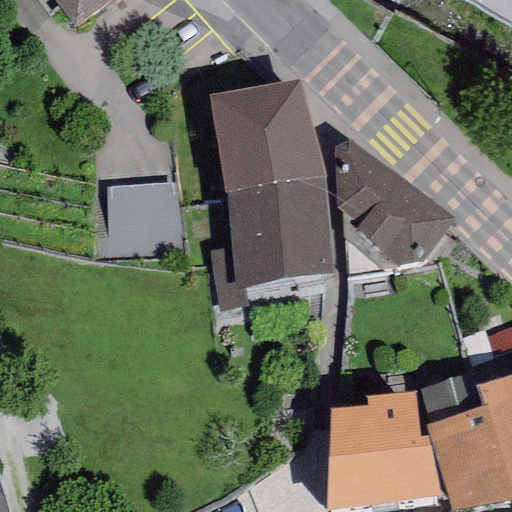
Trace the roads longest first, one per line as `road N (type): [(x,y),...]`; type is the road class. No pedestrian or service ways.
road 1 (residential): [(268,0),(511,247)]
road 2 (unknown): [(135,0),(107,20),(90,52),(93,80),(136,157)]
